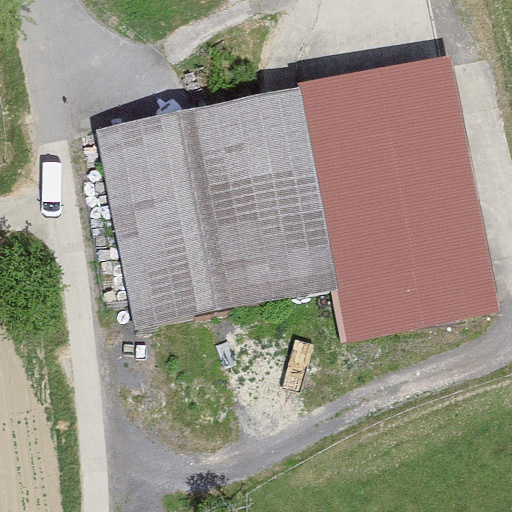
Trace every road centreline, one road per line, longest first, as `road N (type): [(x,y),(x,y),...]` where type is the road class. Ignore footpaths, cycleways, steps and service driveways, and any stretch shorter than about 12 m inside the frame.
road 1 (track): [(57,155),(88,383),(96,511)]
road 2 (unclassified): [(29,0),(57,155)]
